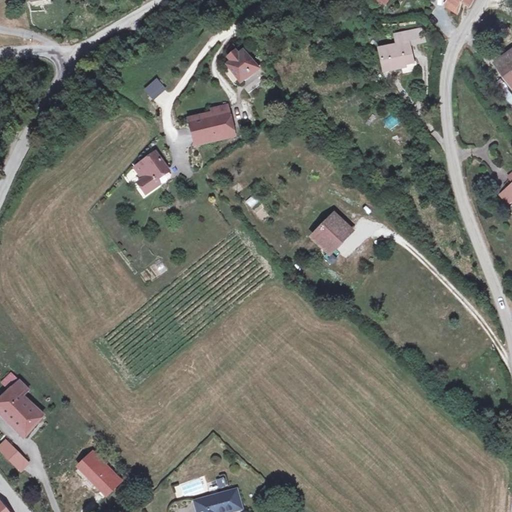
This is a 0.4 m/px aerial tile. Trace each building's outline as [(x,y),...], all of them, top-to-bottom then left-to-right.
[(454,9),(457,0),(445,0),(444,2),(454,9)] [(396,48),(381,51),(385,74),(403,70),(404,78),(417,75),(411,47),(427,44),(424,32),(401,37),(404,49),(399,50),(397,50),(396,48)] [(511,49),(497,59),(511,82),(511,49)] [(233,65),(229,68),(243,86),(260,72),(245,54),(240,58),(237,55),(230,61),(233,65)] [(158,81),(148,91),(155,98),(165,89),(158,81)] [(214,117),(209,118),(214,141),(235,137),(228,107),(213,110),(214,117)] [(393,130),(399,120),(391,115),(385,126),(393,130)] [(209,118),(205,119),(210,142),(214,141),(209,118)] [(205,119),(191,122),(196,145),(210,142),(205,119)] [(135,186),(143,196),(157,186),(153,180),(165,171),(152,155),(132,170),(141,182),(135,186)] [(251,209),(259,203),(254,196),(246,202),(251,209)] [(315,235),(330,251),(342,240),(351,230),(336,215),(315,235)] [(147,251),(134,259),(141,270),(154,261),(147,251)] [(159,275),(167,271),(162,261),(154,265),(159,275)] [(9,394),(17,386),(10,380),(2,390),(9,394)] [(22,400),(26,395),(17,386),(9,394),(0,403),(0,413),(26,438),(43,419),(22,400)] [(7,454),(16,463),(24,456),(14,446),(7,454)] [(75,467),(106,498),(124,481),(92,449),(75,467)] [(225,477),(215,480),(218,489),(227,486),(225,477)] [(175,488),(177,499),(184,497),(181,487),(175,488)] [(232,511),(239,510),(235,494),(193,505),(195,511),(232,511)] [(8,511),(0,501),(0,511),(8,511)]
